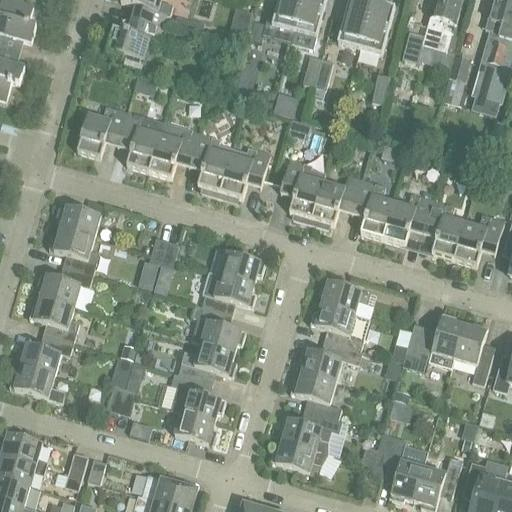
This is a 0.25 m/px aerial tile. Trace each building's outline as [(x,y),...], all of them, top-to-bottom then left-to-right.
[(136,11),(132,24),(166,34),(173,10),(160,6),(162,0),(122,0),(120,7),(136,11)] [(294,36),(303,0),(279,0),(272,30),(294,36)] [(303,0),(294,36),(295,36),(294,40),(296,44),(303,46),(307,44),(308,40),(316,42),(327,0),(303,0)] [(359,54),(372,5),(353,0),(349,0),(337,48),(359,54)] [(432,22),(455,29),(459,16),(463,0),(436,0),(434,9),(435,10),(432,22)] [(477,99),(499,105),(511,66),(503,64),(505,59),(511,61),(511,58),(511,0),(497,0),(495,7),(493,6),(487,24),(488,25),(485,35),(492,37),(491,42),(498,43),(498,45),(503,46),(502,51),(491,48),(486,67),(484,66),(474,99),(476,99),(477,100),(477,99)] [(0,51),(20,58),(24,46),(32,48),(36,31),(28,29),(34,10),(3,1),(0,10),(0,51)] [(395,11),(372,5),(359,54),(382,59),(395,11)] [(172,34),(200,42),(204,28),(176,20),(172,34)] [(132,24),(129,37),(113,33),(106,56),(125,61),(124,68),(141,73),(147,54),(159,58),(166,34),(132,24)] [(262,43),(265,29),(254,26),(249,44),(261,47),(262,43)] [(168,34),(164,50),(179,54),(183,38),(168,34)] [(20,58),(0,51),(0,103),(6,105),(12,87),(20,89),(25,72),(17,70),(20,58)] [(310,60),(302,88),(314,91),(322,63),(310,60)] [(456,62),(450,83),(449,82),(442,106),(458,110),(464,87),(463,87),(469,65),(456,62)] [(333,67),(322,63),(314,91),(326,94),(333,67)] [(377,79),(371,107),(383,109),(389,81),(377,79)] [(495,120),(499,105),(477,99),(477,100),(476,99),(473,113),(495,120)] [(105,148),(118,152),(128,118),(106,112),(102,124),(88,120),(77,157),(101,164),(105,148)] [(150,124),(128,118),(118,152),(131,155),(126,171),(149,178),(160,141),(146,137),(150,124)] [(428,129),(413,125),(405,152),(421,156),(428,129)] [(189,172),(199,138),(177,132),(173,145),(160,141),(149,178),(172,184),(176,168),(189,172)] [(221,145),(199,138),(189,172),(202,176),(198,191),(220,198),(231,161),(233,152),(220,148),(221,145)] [(245,165),(231,161),(220,198),(243,204),(247,189),(261,193),(271,159),(248,152),(245,165)] [(402,168),(405,155),(398,153),(394,166),(402,168)] [(280,198),(282,199),(294,202),(289,218),(312,224),(322,187),(325,178),(317,176),(318,173),(290,164),(280,198)] [(322,187),(312,224),(334,231),(339,215),(352,219),(362,185),(347,181),(344,194),(322,187)] [(385,192),(362,185),(352,219),(365,223),(360,238),(383,245),(394,208),(382,204),(385,192)] [(423,239),(433,206),(411,199),(407,212),(394,208),(383,245),(406,251),(410,236),(423,239)] [(63,225),(60,234),(94,244),(98,232),(97,232),(104,209),(91,205),(88,217),(62,210),(58,224),(63,225)] [(433,206),(423,239),(436,243),(431,259),(454,265),(465,228),(451,224),(454,212),(433,206)] [(480,233),(465,228),(454,265),(477,272),(481,256),(495,260),(505,226),(483,220),(480,233)] [(511,281),(511,227),(503,256),(511,258),(511,273),(510,281),(511,281)] [(91,256),(94,244),(60,234),(58,242),(53,241),(49,255),(66,260),(63,272),(93,281),(97,269),(88,266),(91,255),(91,256)] [(156,243),(150,267),(161,270),(168,246),(156,243)] [(179,250),(168,246),(161,270),(172,273),(179,250)] [(220,280),(265,293),(271,270),(227,257),(224,268),(223,268),(220,280)] [(63,272),(59,283),(42,279),(38,293),(43,294),(40,303),(75,313),(78,301),(81,290),(90,293),(93,281),(63,272)] [(265,293),(220,280),(212,277),(208,289),(202,312),(226,318),(232,320),(236,309),(258,315),(265,293)] [(321,309),(364,321),(371,298),(323,285),(319,299),(324,300),(321,309)] [(71,324),(75,313),(40,303),(38,311),(33,310),(29,324),(46,329),(43,341),(73,350),(80,327),(71,324)] [(366,322),(364,321),(321,309),(319,317),(314,316),(310,330),(327,335),(324,347),(331,349),(331,348),(360,357),(364,345),(359,344),(366,322)] [(226,318),(202,312),(196,310),(192,322),(207,326),(204,337),(200,349),(235,359),(237,350),(242,351),(246,337),(229,332),(232,320),(226,318)] [(424,339),(417,363),(429,367),(432,358),(442,361),(454,364),(464,330),(455,328),(457,323),(442,319),(438,336),(436,343),(424,339)] [(464,330),(454,364),(466,368),(466,367),(477,370),(472,387),(484,391),(495,352),(483,349),(488,332),(474,328),(472,333),(464,330)] [(424,339),(426,333),(414,329),(405,360),(417,363),(424,339)] [(23,363),(21,372),(55,381),(58,370),(58,369),(61,359),(70,361),(73,350),(43,341),(39,352),(23,347),(18,362),(23,363)] [(304,369),(302,378),(336,387),(339,376),(342,365),(359,370),(362,358),(360,357),(331,348),(331,349),(324,347),(320,358),(304,354),(299,368),(304,369)] [(403,366),(405,360),(408,351),(395,347),(391,363),(403,366)] [(178,379),(213,389),(216,378),(233,383),(237,368),(232,367),(235,359),(200,349),(197,360),(184,356),(181,368),(178,379)] [(511,367),(501,364),(493,393),(507,397),(509,388),(511,388),(511,367)] [(51,393),(55,381),(21,372),(18,380),(14,379),(9,393),(48,404),(59,407),(62,396),(51,393)] [(180,419),(214,429),(217,419),(222,420),(226,406),(209,401),(213,389),(178,379),(174,378),(171,391),(188,395),(185,406),(184,406),(180,419)] [(307,404),(304,416),(338,425),(342,414),(329,410),(332,399),(336,387),(302,378),(299,386),(295,385),(290,399),(307,404)] [(114,391),(107,415),(119,418),(125,394),(114,391)] [(137,398),(125,394),(119,418),(130,421),(137,398)] [(398,424),(402,408),(393,406),(389,422),(398,424)] [(284,438),(282,447),(325,459),(331,436),(339,439),(342,426),(338,425),(304,416),(301,427),(284,422),(280,437),(284,438)] [(214,429),(180,419),(177,429),(178,429),(175,441),(213,451),(216,441),(211,440),(214,429)] [(383,438),(379,450),(391,454),(384,477),(385,477),(396,481),(394,487),(389,504),(403,508),(405,504),(413,506),(423,472),(428,456),(405,449),(406,445),(383,438)] [(8,439),(2,460),(46,473),(48,467),(38,464),(42,449),(8,439)] [(318,482),(325,459),(282,447),(279,455),(275,454),(271,468),(318,482)] [(391,454),(379,450),(370,481),(383,484),(385,477),(384,477),(391,454)] [(75,458),(69,480),(83,484),(89,462),(75,458)] [(44,480),(46,473),(2,460),(0,465),(0,481),(30,491),(34,477),(44,480)] [(423,472),(413,506),(422,509),(420,511),(436,511),(440,500),(451,504),(462,465),(450,462),(449,465),(441,463),(437,476),(435,476),(435,475),(423,472)] [(106,468),(94,465),(87,487),(100,490),(106,468)] [(496,511),(507,477),(506,477),(503,488),(482,482),(485,472),(471,468),(463,498),(475,501),(472,511),(496,511)] [(507,477),(496,511),(511,511),(511,480),(507,479),(508,477),(507,477)] [(83,484),(69,480),(65,492),(79,496),(83,484)] [(0,504),(24,511),(30,491),(0,481),(0,504)] [(149,481),(143,503),(174,511),(192,511),(197,495),(149,481)] [(134,511),(174,511),(143,503),(137,501),(134,511)]
